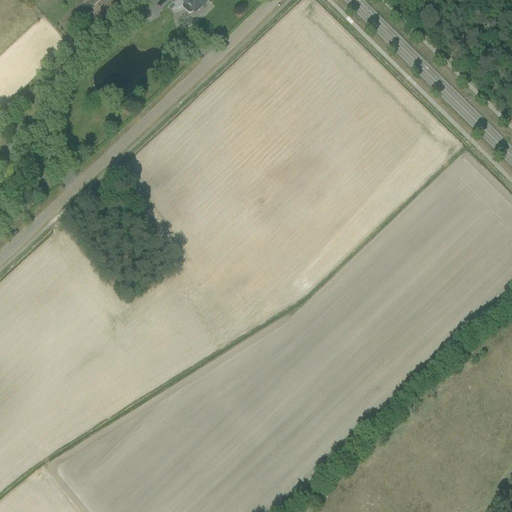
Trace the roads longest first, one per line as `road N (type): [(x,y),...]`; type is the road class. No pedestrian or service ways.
road 1 (unclassified): [(274,0),(0,256)]
road 2 (secondary): [(511,159),(350,0)]
